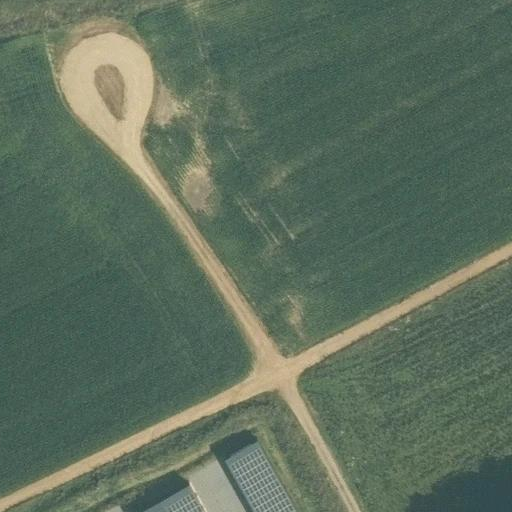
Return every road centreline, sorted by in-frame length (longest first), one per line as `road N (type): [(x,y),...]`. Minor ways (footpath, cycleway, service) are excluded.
road 1 (track): [(276,377),(145,169),(83,102),(72,77),(79,55),(115,47),(140,61),(137,100)]
road 2 (track): [(276,377),(0,506)]
road 3 (track): [(511,251),(276,377)]
road 4 (track): [(353,511),(276,377)]
